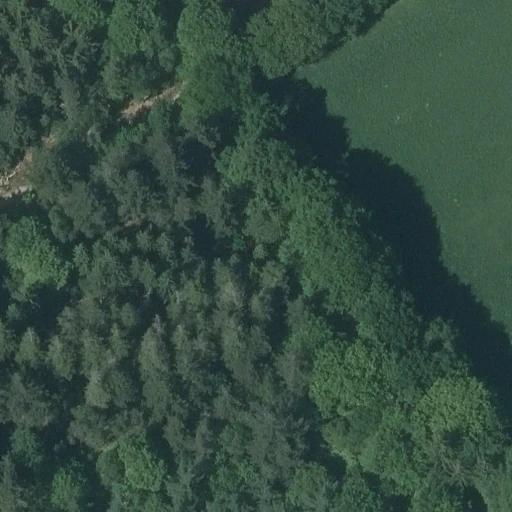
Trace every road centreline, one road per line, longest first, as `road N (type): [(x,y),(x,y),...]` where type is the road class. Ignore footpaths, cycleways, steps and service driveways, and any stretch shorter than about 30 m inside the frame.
road 1 (unknown): [(417,511),(273,309),(229,216),(206,83)]
road 2 (unknown): [(0,211),(206,83)]
road 3 (unknown): [(206,83),(350,0)]
road 4 (track): [(180,50),(133,57),(93,39),(57,0)]
